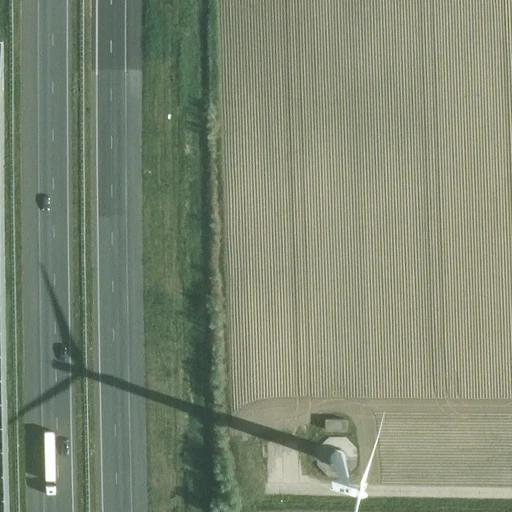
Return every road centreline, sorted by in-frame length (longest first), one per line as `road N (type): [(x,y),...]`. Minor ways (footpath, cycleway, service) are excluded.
road 1 (motorway): [(50,0),(57,511)]
road 2 (motorway): [(117,511),(111,0)]
